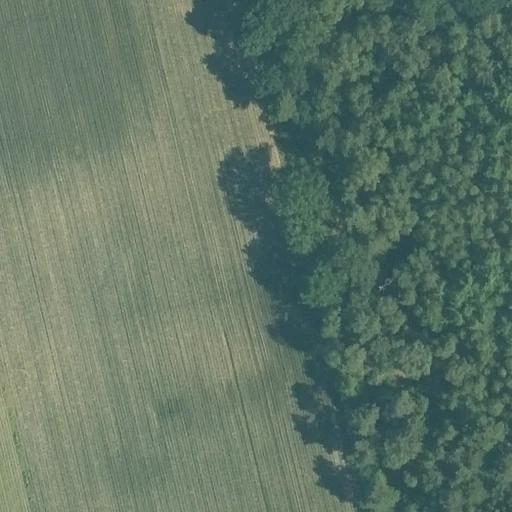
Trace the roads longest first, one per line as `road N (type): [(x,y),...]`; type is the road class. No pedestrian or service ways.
road 1 (track): [(401,511),(276,14)]
road 2 (track): [(276,14),(511,4)]
